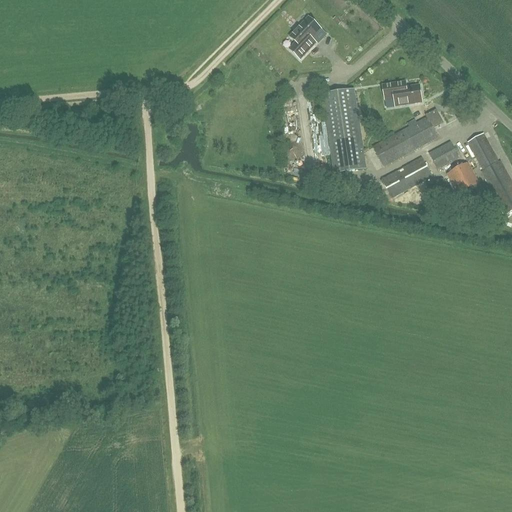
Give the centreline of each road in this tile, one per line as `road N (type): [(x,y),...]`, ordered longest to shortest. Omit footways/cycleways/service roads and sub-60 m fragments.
road 1 (track): [(142,90),(179,511)]
road 2 (unclassified): [(511,127),(376,0)]
road 3 (track): [(142,90),(190,86),(278,0)]
road 4 (track): [(0,102),(142,90)]
road 5 (unknown): [(290,84),(355,65),(400,22)]
